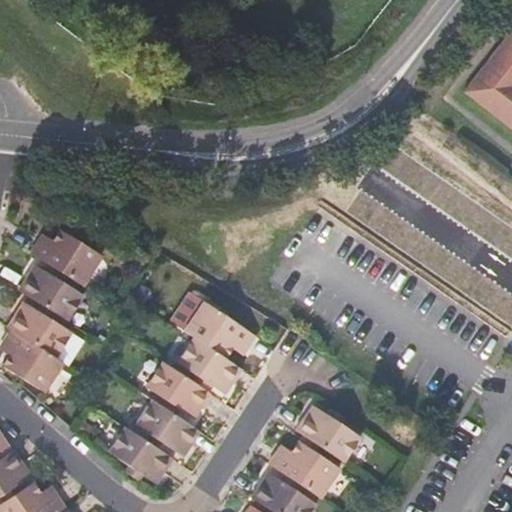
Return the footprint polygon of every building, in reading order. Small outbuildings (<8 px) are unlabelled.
[(511,42),(467,100),(511,134),(511,42)] [(107,221),(117,204),(95,190),(85,207),(107,221)] [(118,227),(110,238),(134,252),(142,242),(118,227)] [(59,228),(53,238),(47,246),(39,241),(31,252),(81,282),(99,254),(59,228)] [(53,238),(44,232),(39,241),(47,246),(53,238)] [(37,300),(51,308),(68,319),(84,294),(36,264),(20,289),(37,300)] [(228,356),(235,346),(239,339),(248,346),(257,332),(207,298),(187,328),(197,335),(228,356)] [(12,329),(53,354),(68,329),(46,316),(32,307),(19,299),(3,323),(12,329)] [(32,307),(46,316),(51,308),(37,300),(32,307)] [(5,365),(41,388),(60,358),(53,354),(12,329),(6,339),(18,347),(12,355),(5,365)] [(228,356),(197,335),(180,361),(195,372),(209,381),(226,392),(244,366),(228,356)] [(12,355),(18,347),(6,339),(0,347),(12,355)] [(235,346),(244,352),(248,346),(239,339),(235,346)] [(191,414),(194,416),(210,391),(205,387),(191,378),(164,360),(148,385),(177,404),(191,414)] [(191,378),(205,387),(209,381),(195,372),(191,378)] [(136,423),(182,454),(199,429),(187,421),(172,411),(153,399),(136,423)] [(172,411),(187,421),(191,414),(177,404),(172,411)] [(318,441),(344,458),(360,434),(340,422),(324,411),(313,404),(297,427),(301,430),(318,441)] [(344,415),(329,405),(324,411),(340,422),(344,415)] [(173,455),(126,424),(110,448),(130,461),(146,471),(158,478),(173,455)] [(0,450),(12,443),(4,429),(0,430),(0,450)] [(297,436),(313,447),(318,441),(301,430),(297,436)] [(301,481),(321,494),(339,464),(313,447),(297,436),(291,445),(286,453),(277,447),(269,460),(287,471),(301,481)] [(291,445),(283,439),(277,447),(286,453),(291,445)] [(23,479),(36,471),(21,446),(0,458),(0,493),(7,489),(23,479)] [(146,471),(130,461),(125,467),(140,478),(146,471)] [(269,504),(281,511),(308,511),(316,500),(296,487),(282,478),(268,469),(251,492),(269,504)] [(282,478),(296,487),(301,481),(287,471),(282,478)] [(47,511),(67,500),(60,488),(50,495),(44,486),(40,478),(27,486),(12,495),(1,511),(47,511)] [(27,486),(23,479),(7,489),(12,495),(27,486)] [(55,479),(44,486),(50,495),(60,488),(55,479)] [(265,511),(264,511),(251,503),(244,511),(265,511)]
